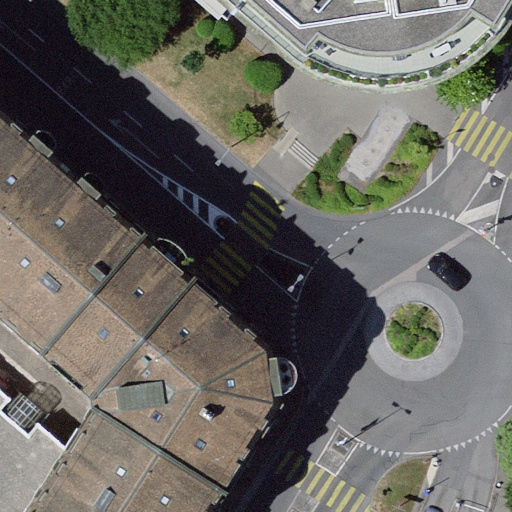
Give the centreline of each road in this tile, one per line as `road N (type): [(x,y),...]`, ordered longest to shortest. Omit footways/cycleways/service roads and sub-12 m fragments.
road 1 (unclassified): [(336,308),(134,162),(0,44)]
road 2 (unclassified): [(372,405),(420,417),(460,406),(478,391),(499,349)]
road 3 (unclassified): [(463,264),(440,253),(396,252),(353,278),(336,308)]
road 4 (unclassified): [(372,405),(305,511)]
